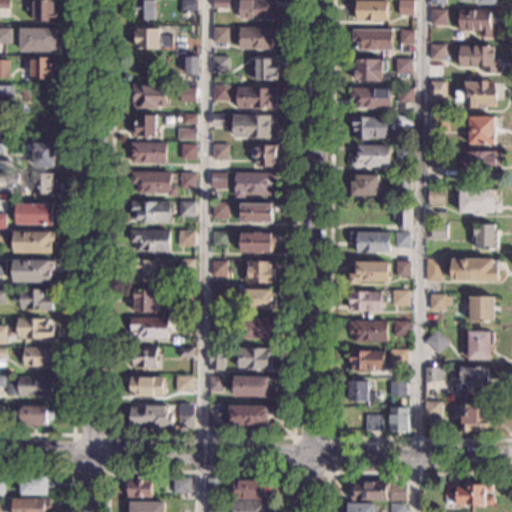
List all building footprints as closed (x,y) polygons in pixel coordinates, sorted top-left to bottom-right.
[(9,0),(9,8),(0,8),(0,0),(9,0)] [(55,0),(54,11),(56,11),(56,22),(33,21),(33,11),(27,10),(27,0),(55,0)] [(154,0),(155,19),(135,19),(135,0),(154,0)] [(229,0),(229,8),(213,8),(213,0),(229,0)] [(276,0),(276,7),(279,7),(279,20),(239,19),(239,0),(276,0)] [(398,0),(414,1),(413,16),(398,16),(398,0)] [(197,1),(196,11),(180,10),(180,1),(197,1)] [(388,21),(354,21),(354,17),(352,16),(352,10),(354,8),(354,1),(388,1),(388,21)] [(445,25),(431,25),(431,9),(444,10),(445,10),(445,25)] [(492,16),(494,18),(494,23),(492,24),(492,32),(490,32),(490,38),(479,37),(479,32),(458,31),(458,9),(492,9),(492,16)] [(278,40),(273,40),(273,49),(239,49),(239,27),(278,28),(278,40)] [(11,44),(0,44),(0,28),(11,28),(11,44)] [(227,28),(227,42),(213,42),(213,28),(227,28)] [(57,42),(58,42),(58,52),(20,52),(20,29),(57,29),(57,42)] [(160,36),(171,36),(172,49),(137,49),(137,44),(134,44),(134,29),(160,29),(160,36)] [(392,51),(376,50),(376,53),(368,53),(369,51),(357,51),(357,42),(352,42),(352,30),(392,30),(392,51)] [(413,31),(413,44),(400,44),(400,30),(413,31)] [(445,60),(430,60),(430,45),(445,45),(445,60)] [(493,60),(496,60),(496,73),(483,72),(483,67),(458,66),(458,46),(494,47),(493,60)] [(199,57),(199,81),(180,81),(181,74),(179,74),(180,56),(199,57)] [(228,72),(212,72),(212,57),(227,57),(228,58),(228,72)] [(53,62),(57,62),(57,74),(53,74),(53,80),(29,80),(29,58),(53,59),(53,62)] [(9,60),(0,59),(0,78),(9,78),(9,60)] [(274,64),(278,64),(278,82),(255,81),(255,78),(250,78),(251,70),(254,70),(254,59),(274,59),(274,64)] [(411,74),(395,74),(395,59),(412,59),(411,74)] [(387,72),(382,72),(382,81),(354,81),(354,60),(387,60),(387,72)] [(488,83),(497,83),(496,107),(487,107),(485,109),(481,109),(479,108),(465,108),(465,102),(456,102),(456,91),(464,91),(464,82),(479,82),(479,80),(489,80),(488,83)] [(446,98),(430,98),(430,82),(446,82),(446,98)] [(167,107),(156,107),(156,109),(135,109),(135,103),(130,103),(131,85),(167,85),(167,107)] [(9,97),(15,97),(15,107),(0,107),(0,86),(9,86),(9,97)] [(197,102),(180,101),(180,86),(197,86),(197,102)] [(228,101),(213,101),(213,86),(228,86),(228,101)] [(278,104),(272,104),(272,108),(262,108),(262,110),(237,109),(237,88),(278,88),(278,104)] [(392,108),(356,108),(356,100),(351,100),(351,88),(392,88),(392,108)] [(412,102),(399,102),(399,88),(413,88),(412,102)] [(197,124),(183,124),(183,114),(197,114),(197,124)] [(226,126),(210,126),(210,114),(211,114),(226,114),(226,126)] [(277,138),(232,137),(233,114),(277,115),(277,138)] [(0,116),(8,117),(7,141),(0,140),(0,116)] [(157,137),(133,137),(133,123),(135,123),(135,116),(157,116),(157,137)] [(411,126),(396,126),(397,116),(412,116),(411,126)] [(448,132),(432,132),(432,117),(448,117),(448,132)] [(495,145),(469,145),(469,117),(495,117),(495,145)] [(388,121),(394,121),(394,138),(369,138),(369,140),(356,140),(356,132),(352,132),(352,118),(388,118),(388,121)] [(195,139),(178,140),(178,130),(195,129),(195,139)] [(166,164),(132,164),(132,143),(166,143),(166,164)] [(54,144),(54,168),(34,168),(34,144),(54,144)] [(197,159),(180,159),(180,144),(197,144),(197,159)] [(411,160),(396,160),(396,144),(411,144),(411,160)] [(227,159),(212,159),(212,145),(227,145),(227,159)] [(276,167),(255,166),(255,159),(251,159),(251,145),(276,146),(276,167)] [(389,167),(360,167),(360,169),(355,169),(351,165),(351,160),(355,156),(357,156),(357,146),(390,146),(389,167)] [(496,153),(502,153),(502,163),(497,163),(496,173),(488,173),(488,174),(478,174),(478,172),(471,172),(471,174),(460,174),(460,151),(496,151),(496,153)] [(444,167),(429,167),(429,152),(445,152),(444,167)] [(19,185),(6,185),(6,183),(0,183),(0,173),(6,173),(6,172),(19,172),(19,185)] [(171,186),(177,187),(177,197),(167,197),(167,193),(137,193),(138,184),(131,184),(131,173),(171,173),(171,186)] [(226,188),(210,188),(210,173),(226,173),(226,188)] [(277,184),(271,184),(271,196),(245,196),(244,198),(235,198),(235,173),(277,173),(277,184)] [(54,174),(54,182),(56,182),(56,189),(54,189),(54,195),(29,194),(30,174),(54,174)] [(195,189),(179,189),(179,174),(195,174),(195,189)] [(378,188),(380,188),(380,196),(378,196),(378,197),(351,197),(351,182),(356,182),(356,175),(378,176),(378,188)] [(410,190),(394,190),(394,175),(410,175),(410,190)] [(444,205),(428,205),(428,188),(443,188),(444,188),(444,205)] [(494,205),(496,205),(496,213),(485,212),(484,216),(474,215),(474,213),(459,213),(459,190),(494,190),(494,205)] [(194,202),(193,217),(178,217),(179,201),(194,202)] [(169,222),(134,222),(134,214),(130,214),(130,202),(169,202),(169,222)] [(228,219),(212,218),(212,203),(228,203),(228,219)] [(276,212),(271,212),(271,223),(238,223),(238,203),(276,203),(276,212)] [(411,226),(408,226),(408,230),(399,230),(399,226),(395,226),(395,220),(392,220),(392,211),(395,211),(395,203),(411,203),(411,226)] [(53,205),(53,211),(56,211),(56,218),(52,218),(52,225),(14,224),(15,204),(53,205)] [(447,239),(431,239),(431,224),(433,224),(447,225),(447,239)] [(495,229),(497,229),(497,249),(475,248),(475,236),(474,236),(474,225),(495,225),(495,229)] [(170,231),(169,252),(135,252),(135,243),(130,243),(130,230),(170,231)] [(56,232),(55,242),(53,242),(52,254),(13,253),(13,231),(56,232)] [(193,231),(193,247),(177,247),(178,231),(193,231)] [(227,247),(212,247),(212,232),(227,232),(227,247)] [(389,252),(376,252),(376,254),(364,254),(364,252),(353,252),(353,245),(351,245),(351,232),(390,232),(389,252)] [(275,243),(271,243),(270,254),(240,253),(240,233),(275,233),(275,243)] [(410,248),(395,248),(395,233),(410,233),(410,248)] [(442,282),(425,282),(425,258),(442,259),(442,282)] [(194,274),(179,275),(178,259),(194,259),(194,274)] [(498,281),(484,281),(484,282),(451,282),(451,259),(498,260),(498,281)] [(152,281),(134,281),(134,272),(130,271),(131,260),(153,260),(152,281)] [(54,262),(53,272),(52,272),(51,284),(13,283),(14,261),(54,262)] [(389,282),(359,282),(359,284),(349,284),(349,274),(355,274),(355,261),(389,262),(389,282)] [(226,262),(226,276),(211,275),(212,262),(226,262)] [(275,263),(277,263),(277,269),(275,269),(275,283),(245,282),(245,262),(275,262),(275,263)] [(409,277),(395,277),(395,262),(409,262),(409,277)] [(225,304),(210,304),(210,289),(224,288),(225,304)] [(43,296),(55,296),(54,310),(20,310),(20,305),(13,305),(14,294),(20,294),(20,289),(43,289),(43,296)] [(155,290),(155,313),(133,312),(133,303),(129,303),(129,298),(133,299),(134,289),(155,290)] [(178,289),(194,289),(194,306),(177,306),(178,289)] [(272,290),(272,293),(275,293),(275,306),(272,305),(272,309),(239,309),(240,289),(272,290)] [(382,301),(384,302),(384,309),(382,309),(382,312),(350,312),(350,291),(382,292),(382,301)] [(409,292),(409,306),(392,306),(392,291),(409,292)] [(445,311),(430,311),(430,295),(445,295),(445,311)] [(494,322),(469,322),(469,296),(494,296),(494,322)] [(49,319),(49,326),(55,326),(55,339),(20,339),(20,337),(17,337),(18,318),(49,319)] [(167,339),(134,339),(134,337),(132,337),(132,331),(129,331),(129,318),(167,318),(167,339)] [(193,333),(177,333),(178,318),(193,318),(193,333)] [(275,319),(275,338),(239,338),(239,318),(275,319)] [(225,335),(209,335),(209,320),(225,320),(225,335)] [(409,321),(409,336),(394,336),(394,321),(409,321)] [(388,342),(354,342),(354,333),(348,333),(349,322),(388,322),(388,342)] [(450,342),(437,354),(425,341),(438,329),(450,342)] [(491,334),(494,334),(494,350),(491,351),(490,360),(467,360),(468,332),(491,332),(491,334)] [(223,347),(223,369),(209,370),(208,346),(223,347)] [(157,368),(132,368),(132,347),(157,348),(157,368)] [(51,353),(53,353),(53,361),(51,361),(51,367),(23,367),(23,348),(51,348),(51,353)] [(193,357),(178,357),(178,348),(193,348),(193,357)] [(274,352),(273,357),(270,360),(270,368),(259,368),(259,370),(250,370),(250,368),(238,368),(238,364),(235,364),(235,354),(238,354),(238,348),(271,348),(274,352)] [(408,366),(390,365),(390,349),(408,349),(408,366)] [(384,370),(351,370),(351,364),(348,364),(348,351),(385,351),(384,370)] [(488,383),(492,383),(492,395),(467,395),(467,381),(470,381),(470,367),(488,368),(488,383)] [(443,382),(426,382),(426,368),(444,368),(443,382)] [(53,396),(7,396),(8,383),(18,384),(18,377),(53,378),(53,396)] [(163,378),(163,398),(129,397),(130,377),(163,378)] [(222,391),(208,392),(208,377),(222,377),(222,391)] [(274,386),(268,386),(268,397),(233,397),(233,377),(274,377),(274,386)] [(193,393),(176,393),(175,378),(193,378),(193,393)] [(368,394),(373,395),(373,399),(368,399),(368,402),(348,401),(348,381),(369,381),(368,394)] [(406,382),(406,397),(389,396),(389,382),(406,382)] [(441,417),(426,417),(426,402),(441,403),(441,417)] [(487,411),(490,411),(490,430),(472,430),(472,433),(461,433),(461,403),(487,403),(487,411)] [(47,411),(53,411),(53,421),(48,420),(48,424),(20,424),(20,405),(48,405),(47,411)] [(273,415),(267,415),(267,426),(240,425),(240,428),(229,428),(229,405),(273,406),(273,415)] [(168,414),(173,414),(172,429),(148,428),(148,427),(128,426),(128,408),(143,408),(143,406),(168,406),(168,414)] [(194,428),(178,428),(179,406),(194,407),(194,428)] [(408,431),(388,431),(389,408),(408,408),(408,431)] [(222,427),(207,427),(207,410),(208,411),(222,411),(222,427)] [(381,431),(365,431),(365,415),(382,415),(381,431)] [(47,495),(19,495),(20,476),(48,477),(47,495)] [(141,478),(149,478),(149,480),(151,480),(150,497),(127,497),(127,486),(123,486),(123,479),(136,479),(136,477),(141,477),(141,478)] [(190,493),(173,493),(173,478),(189,478),(190,493)] [(221,494),(206,494),(206,478),(221,478),(221,494)] [(273,500),(234,500),(235,480),(273,481),(273,500)] [(384,482),(389,482),(390,498),(387,498),(387,501),(352,501),(352,492),(355,492),(355,482),(376,482),(376,481),(384,481),(384,482)] [(458,487),(467,487),(467,485),(492,485),(492,491),(486,491),(486,496),(493,496),(493,505),(457,505),(457,498),(445,498),(445,483),(458,483),(458,487)] [(406,501),(390,501),(390,498),(390,484),(406,484),(406,501)] [(50,508),(45,508),(45,511),(13,511),(13,499),(50,499),(50,508)] [(223,511),(207,511),(207,501),(223,502),(223,511)] [(272,511),(232,511),(232,501),(272,502),(272,511)] [(164,511),(129,511),(130,502),(164,502),(164,511)] [(389,511),(405,511),(406,503),(390,502),(389,511)] [(374,507),(376,507),(376,511),(347,511),(347,503),(374,503),(374,507)]
